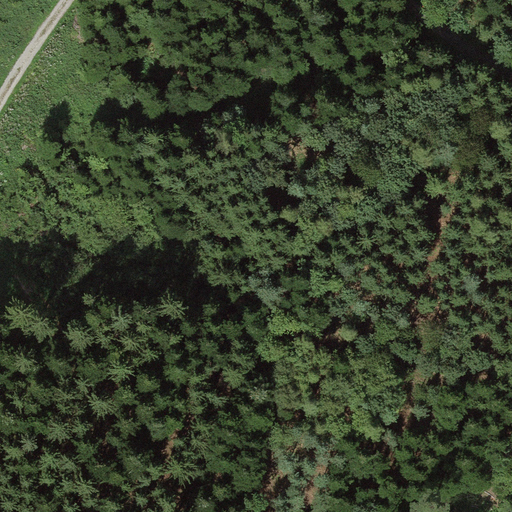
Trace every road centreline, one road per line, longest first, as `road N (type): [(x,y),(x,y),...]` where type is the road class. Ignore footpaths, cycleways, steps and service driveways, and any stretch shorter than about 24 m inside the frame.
road 1 (track): [(73,0),(0,113)]
road 2 (track): [(405,0),(444,37),(511,76)]
